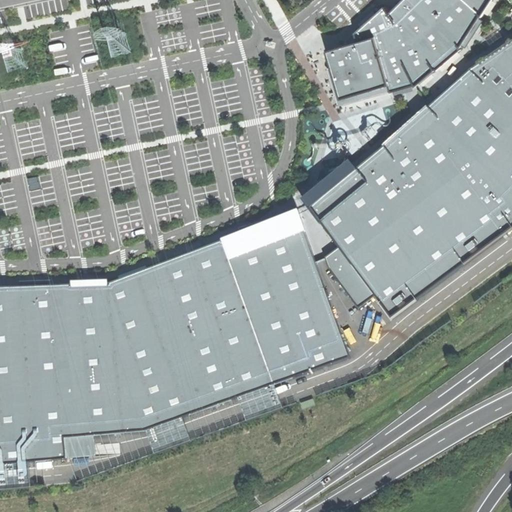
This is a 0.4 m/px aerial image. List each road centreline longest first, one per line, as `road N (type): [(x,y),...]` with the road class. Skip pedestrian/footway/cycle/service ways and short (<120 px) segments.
road 1 (motorway): [(511,348),(280,511)]
road 2 (primary): [(511,402),(323,511)]
